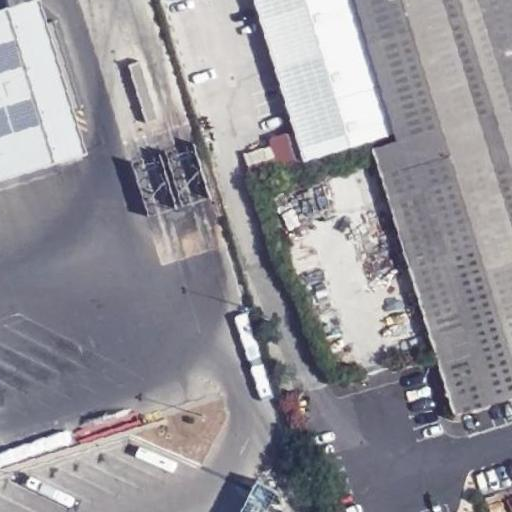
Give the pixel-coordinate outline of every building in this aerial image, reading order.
[(0,182),(101,152),(58,0),(38,0),(0,9),(0,182)] [(394,136),(354,0),(255,0),(296,133),(304,162),(305,164),(394,136)] [(511,0),(355,0),(396,135),(398,142),(397,143),(370,150),(370,151),(452,416),(511,397),(511,0)] [(296,165),(304,162),(296,133),(287,135),(296,165)] [(356,428),(368,422),(354,390),(341,396),(356,428)]
